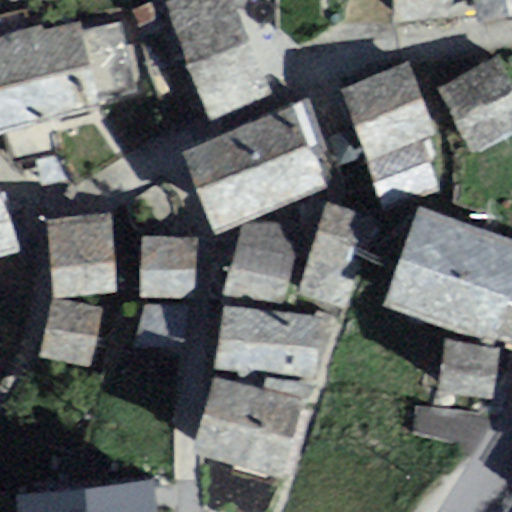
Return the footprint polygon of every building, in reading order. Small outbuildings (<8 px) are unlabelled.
[(261,85),(228,0),(204,0),(175,11),(211,105),(261,85)] [(461,0),(403,0),(403,14),(462,12),(461,0)] [(511,10),(511,0),(479,0),(482,15),(511,10)] [(72,29),(0,43),(0,125),(88,109),(72,29)] [(511,120),(511,104),(488,67),(445,95),(476,144),(511,120)] [(402,71),(347,91),(375,168),(430,148),(402,71)] [(295,110),(184,153),(212,225),(253,209),(323,182),(295,110)] [(350,303),(376,219),(330,205),(304,289),(350,303)] [(303,221),(253,209),(224,303),(245,305),(253,284),(289,284),(303,221)] [(108,219),(46,222),(50,289),(111,286),(108,219)] [(511,283),(511,254),(418,221),(391,297),(495,333),(511,283)] [(196,247),(149,248),(151,294),(198,292),(196,247)] [(245,305),(224,303),(220,361),(313,367),(317,309),(245,305)] [(104,315),(60,306),(52,349),(95,358),(104,315)] [(216,378),(196,443),(274,467),(294,402),(216,378)] [(144,511),(143,489),(14,496),(15,511),(144,511)]
